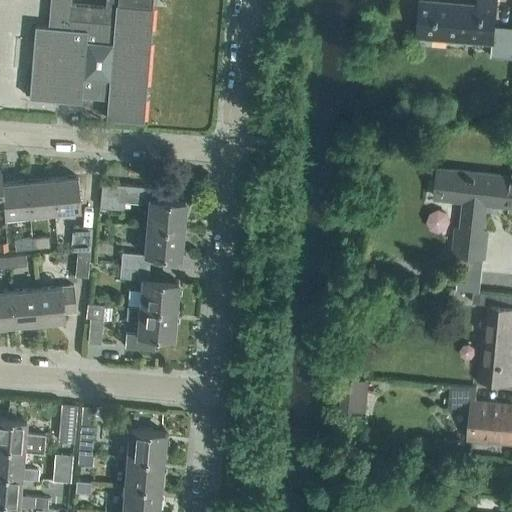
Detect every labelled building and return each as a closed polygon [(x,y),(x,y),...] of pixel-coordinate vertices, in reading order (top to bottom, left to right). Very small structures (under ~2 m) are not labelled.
[(143,120),(152,6),(151,6),(118,3),(118,0),(106,0),(106,6),(70,3),(70,0),(49,0),(48,25),(34,24),(28,96),(80,100),(81,95),(108,98),(106,117),(143,120)] [(511,27),(494,26),(496,0),(478,0),(478,7),(451,5),(451,3),(420,1),(417,36),(492,42),(491,56),(511,58),(511,27)] [(511,205),(511,176),(439,168),(436,194),(464,197),(461,229),(456,228),(453,252),(484,256),(487,232),(482,231),(485,203),(511,205)] [(77,175),(51,177),(54,210),(80,208),(77,175)] [(54,210),(51,177),(26,180),(29,213),(54,210)] [(26,180),(2,182),(1,182),(3,202),(2,202),(3,215),(29,213),(26,180)] [(141,202),(142,185),(101,181),(99,206),(123,208),(124,200),(141,202)] [(166,187),(142,185),(141,202),(148,202),(146,225),(182,228),(184,200),(165,198),(166,187)] [(89,251),(91,227),(73,225),(71,249),(77,250),(89,251)] [(180,256),(182,228),(146,225),(144,253),(122,251),(120,264),(148,266),(149,254),(180,256)] [(49,246),(48,235),(31,237),(32,247),(49,246)] [(32,247),(31,237),(14,238),(15,249),(32,247)] [(87,276),(89,251),(77,250),(75,274),(87,276)] [(25,264),(25,254),(7,255),(8,265),(25,264)] [(0,266),(8,265),(7,255),(0,255),(0,266)] [(147,278),(148,266),(120,264),(119,276),(142,278),(141,290),(129,289),(127,305),(175,309),(177,281),(147,278)] [(73,284),(61,285),(35,287),(39,320),(64,318),(63,311),(75,310),(73,284)] [(39,320),(35,287),(10,290),(13,323),(39,320)] [(0,323),(13,323),(10,290),(0,290),(0,323)] [(427,299),(449,301),(450,292),(428,290),(427,299)] [(511,294),(473,291),(471,301),(490,303),(487,338),(483,338),(480,364),(484,365),(483,379),(511,382),(511,294)] [(100,342),(104,304),(87,302),(86,316),(90,317),(88,340),(100,342)] [(173,337),(175,309),(127,305),(126,318),(138,319),(137,333),(126,332),(124,345),(154,348),(155,336),(173,337)] [(366,411),(369,379),(342,377),(340,409),(366,411)] [(511,440),(511,405),(476,402),(477,387),(451,384),(448,410),(474,413),(472,437),(511,440)] [(44,433),(24,431),(25,419),(0,416),(0,444),(23,447),(22,450),(43,451),(44,433)] [(73,446),(75,423),(62,422),(60,445),(73,446)] [(91,453),(94,424),(81,423),(78,452),(91,453)] [(129,428),(126,456),(163,459),(166,431),(129,428)] [(21,467),(22,450),(23,447),(0,444),(0,472),(20,474),(20,477),(36,478),(37,468),(21,467)] [(92,464),(93,453),(91,453),(78,452),(77,462),(92,464)] [(72,455),(62,454),(61,461),(71,462),(72,455)] [(161,487),(163,459),(126,456),(117,455),(116,467),(125,468),(124,484),(161,487)] [(19,494),(20,477),(20,474),(0,472),(0,499),(18,501),(18,504),(34,506),(35,495),(19,494)] [(90,492),(91,481),(76,480),(75,491),(90,492)] [(124,511),(158,511),(161,487),(124,484),(122,511),(124,511)] [(17,511),(18,504),(18,501),(0,499),(0,511),(17,511)]
